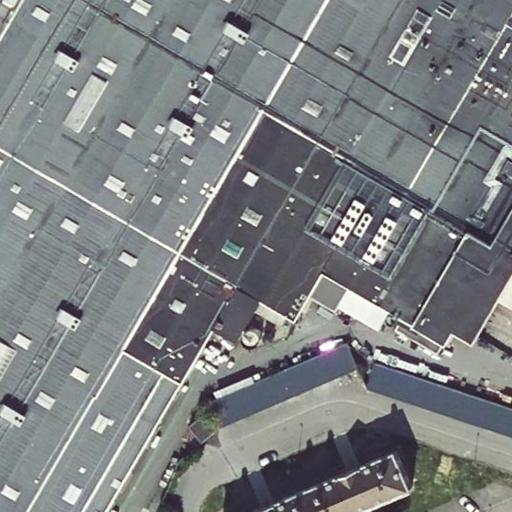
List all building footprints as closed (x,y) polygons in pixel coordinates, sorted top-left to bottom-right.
[(511,0),(0,0),(0,511),(104,511),(162,413),(228,303),(242,287),(297,318),(326,272),(436,335),(447,318),(394,285),(437,210),(491,243),(511,210),(511,0)] [(358,368),(346,343),(207,402),(218,427),(358,368)] [(511,408),(464,392),(376,362),(367,388),(511,436),(511,408)] [(197,444),(217,428),(202,411),(184,428),(197,444)] [(349,511),(410,486),(395,452),(250,511),(349,511)]
